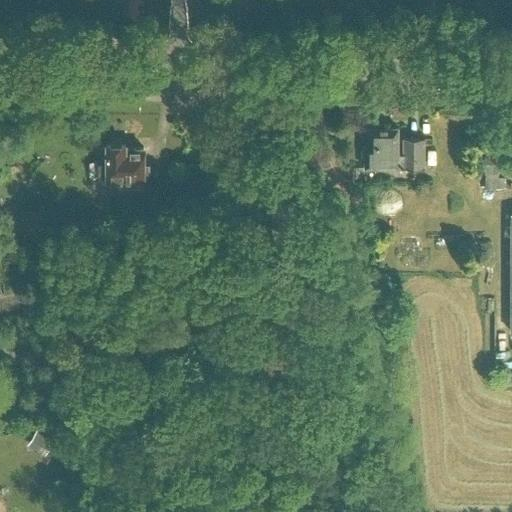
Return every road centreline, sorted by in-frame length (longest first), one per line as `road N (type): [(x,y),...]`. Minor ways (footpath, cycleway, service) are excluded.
road 1 (unclassified): [(309,511),(292,233),(266,192),(216,152),(189,115),(180,85)]
road 2 (unclassified): [(180,85),(511,70)]
road 3 (unclassified): [(0,72),(180,85)]
